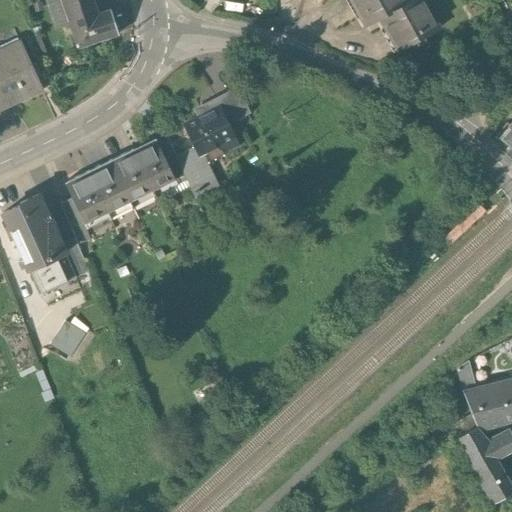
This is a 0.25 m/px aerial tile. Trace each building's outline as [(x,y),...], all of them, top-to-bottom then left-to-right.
[(104,14),(99,0),(45,0),(56,32),(74,27),(82,53),(125,39),(116,10),(104,14)] [(342,0),(359,32),(373,25),(399,3),(397,0),(342,0)] [(419,0),(403,0),(399,3),(373,25),(389,56),(436,31),(419,0)] [(0,113),(48,92),(25,40),(0,51),(0,113)] [(219,101),(180,122),(205,168),(244,147),(219,101)] [(511,121),(495,141),(511,155),(511,121)] [(156,142),(133,153),(154,196),(177,185),(156,142)] [(133,153),(110,164),(131,207),(154,196),(133,153)] [(110,164),(87,175),(108,218),(131,207),(110,164)] [(85,229),(108,218),(87,175),(65,186),(85,229)] [(42,197),(3,214),(32,279),(52,271),(39,243),(59,234),(42,197)] [(69,314),(52,345),(74,357),(91,327),(69,314)] [(511,379),(464,392),(476,428),(477,431),(511,421),(511,379)] [(511,452),(511,440),(509,433),(484,444),(477,431),(476,428),(453,443),(491,506),(511,491),(511,486),(496,462),(511,452)]
